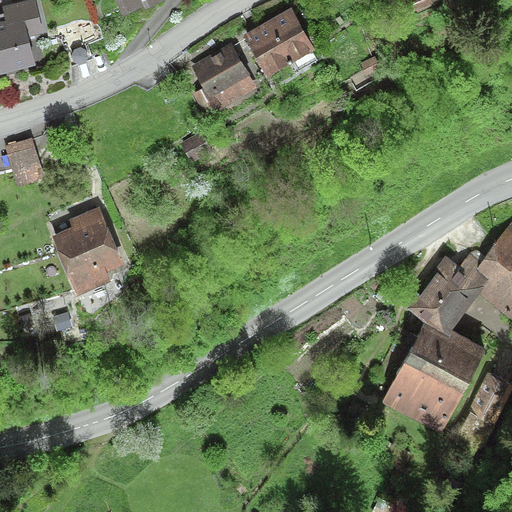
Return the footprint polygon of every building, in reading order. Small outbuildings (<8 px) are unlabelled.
[(142,0),(117,0),(122,10),(142,0)] [(428,3),(426,0),(407,0),(411,10),(428,3)] [(0,25),(0,68),(31,60),(23,28),(37,24),(32,2),(3,9),(7,24),(0,25)] [(246,37),(266,71),(309,46),(289,12),(246,37)] [(89,57),(78,27),(59,35),(70,64),(89,57)] [(193,94),(205,114),(218,106),(215,102),(249,82),(229,48),(194,68),(205,87),(193,94)] [(376,69),(371,60),(362,65),(366,73),(376,69)] [(207,148),(199,135),(181,145),(189,158),(207,148)] [(27,140),(7,147),(18,181),(38,175),(27,140)] [(110,265),(116,263),(114,257),(115,256),(99,219),(92,222),(88,213),(69,221),(73,230),(55,238),(77,290),(104,278),(98,263),(107,259),(110,265)] [(427,315),(425,319),(441,328),(472,287),(511,319),(511,224),(510,223),(479,266),(467,256),(455,271),(445,262),(411,307),(427,315)] [(441,328),(425,319),(415,337),(409,334),(406,340),(412,343),(409,349),(403,345),(398,354),(404,357),(382,400),(440,429),(482,349),(441,328)] [(492,423),(510,386),(487,374),(469,411),(492,423)] [(401,467),(407,455),(382,443),(376,455),(401,467)] [(387,511),(390,506),(378,501),(373,511),(387,511)]
